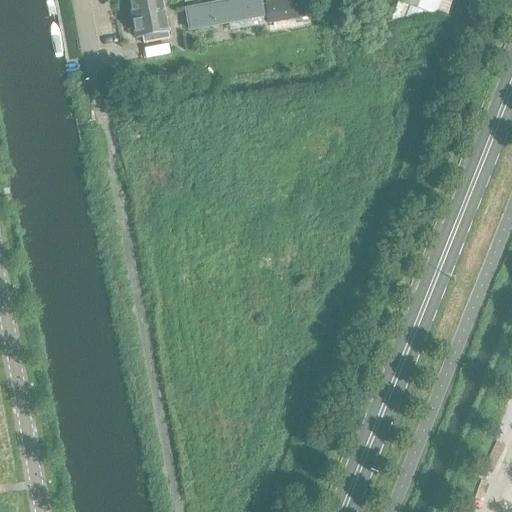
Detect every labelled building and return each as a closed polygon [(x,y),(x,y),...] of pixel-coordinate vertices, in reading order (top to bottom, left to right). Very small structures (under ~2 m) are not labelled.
[(128,0),(132,18),(164,12),(161,0),(128,0)] [(229,0),(217,2),(185,8),(189,29),(203,27),(205,36),(221,34),(219,24),(240,20),(241,30),(264,26),(259,0),(229,0)] [(313,23),(312,16),(308,0),(264,0),(269,23),(270,31),(313,23)] [(441,15),(442,15),(446,17),(451,0),(397,0),(398,0),(389,24),(436,15),(439,17),(441,15)] [(164,12),(132,18),(136,37),(142,36),(143,43),(169,38),(167,31),(168,31),(164,12)]
